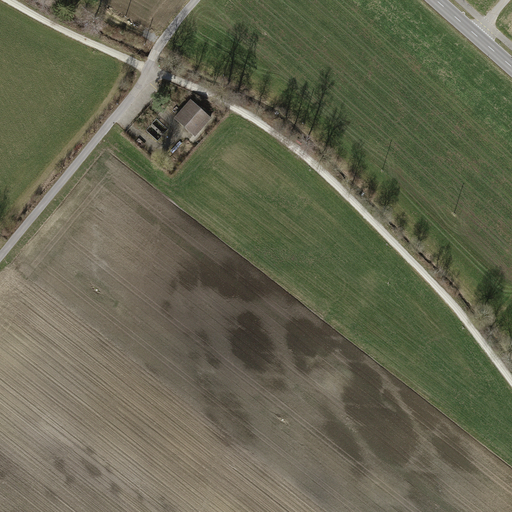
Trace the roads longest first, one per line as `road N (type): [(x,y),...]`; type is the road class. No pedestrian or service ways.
road 1 (track): [(10,0),(225,102),(315,165),(428,279),(511,381)]
road 2 (track): [(0,256),(111,127),(156,50)]
road 3 (track): [(129,58),(97,111),(0,226)]
